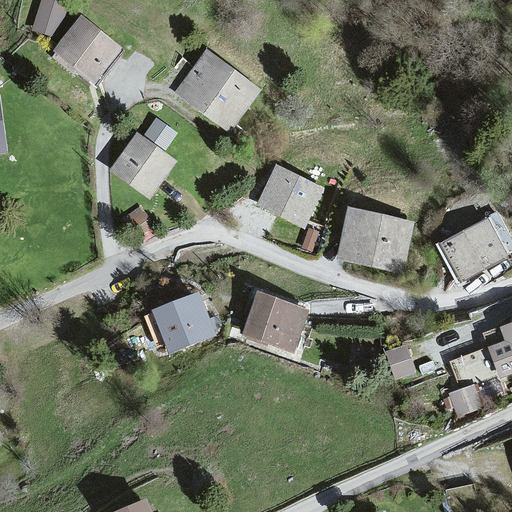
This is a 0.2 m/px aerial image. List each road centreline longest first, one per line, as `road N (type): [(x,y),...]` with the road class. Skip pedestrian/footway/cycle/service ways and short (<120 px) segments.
road 1 (residential): [(511,286),(427,303),(228,235),(201,233),(0,319)]
road 2 (residential): [(511,415),(301,511)]
